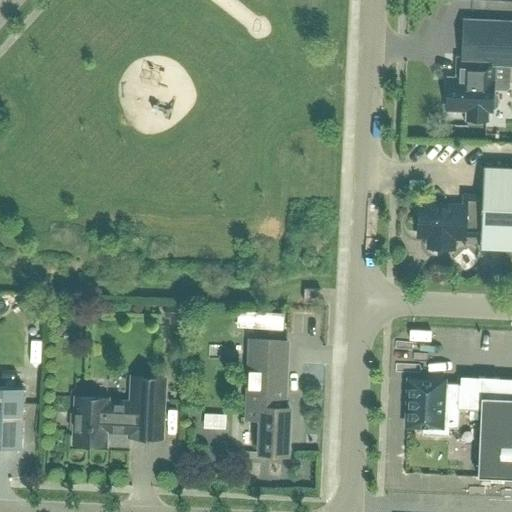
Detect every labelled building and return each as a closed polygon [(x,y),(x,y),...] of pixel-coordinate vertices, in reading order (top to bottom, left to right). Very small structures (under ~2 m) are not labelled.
[(492,93),(492,89),(507,90),(511,85),(511,65),(511,64),(511,20),(463,19),(461,63),(467,63),(467,79),(448,78),(447,108),(467,109),(466,119),(487,120),(487,110),(491,110),(492,108),(494,108),(497,105),(497,96),(495,93),(492,93)] [(416,215),(416,224),(417,225),(417,230),(429,231),(433,236),(433,247),(452,248),(453,236),(465,237),(465,233),(480,234),(480,247),(511,248),(511,167),(483,166),(482,197),(473,196),(465,203),(465,206),(418,204),(418,213),(416,215)] [(470,246),(459,255),(469,267),(480,258),(470,246)] [(319,302),(320,289),(304,288),(304,301),(319,302)] [(183,321),(184,303),(165,303),(164,315),(170,315),(170,321),(183,321)] [(287,341),(250,339),(247,417),(260,418),(259,452),(287,453),(289,407),(284,407),(286,361),(287,341)] [(71,412),(70,429),(75,429),(74,443),(105,444),(106,431),(130,432),(129,436),(161,437),(163,401),(164,377),(132,376),(131,402),(107,401),(107,398),(76,397),(75,413),(71,412)] [(422,434),(448,435),(449,410),(458,410),(458,408),(481,409),(478,476),(511,477),(511,378),(499,378),(499,377),(478,376),(478,377),(460,376),(460,383),(443,382),(443,380),(409,379),(407,425),(423,426),(422,434)] [(0,447),(21,448),(23,403),(24,388),(0,386),(0,447)] [(473,452),(474,418),(459,418),(458,452),(473,452)]
